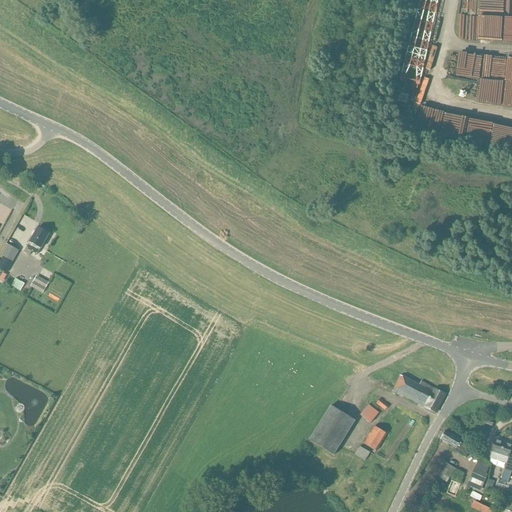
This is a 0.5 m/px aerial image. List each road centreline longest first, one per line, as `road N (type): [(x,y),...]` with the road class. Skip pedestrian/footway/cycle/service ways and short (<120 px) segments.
road 1 (tertiary): [(469,356),(281,282),(95,151),(0,102)]
road 2 (tertiary): [(392,511),(456,388)]
